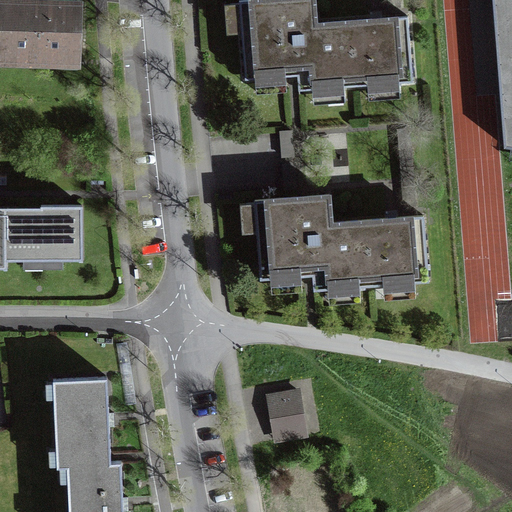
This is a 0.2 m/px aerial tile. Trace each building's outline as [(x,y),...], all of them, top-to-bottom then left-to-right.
[(299,89),(356,85),(351,20),(316,23),(314,0),(240,0),(239,0),(245,78),(297,74),(299,89)] [(511,0),(492,0),(504,146),(511,147),(511,0)] [(0,1),(0,54),(78,58),(79,32),(80,4),(0,1)] [(370,19),(351,20),(356,85),(413,81),(408,16),(370,19)] [(404,207),(415,206),(409,127),(398,128),(404,207)] [(280,131),(283,156),(294,155),(292,130),(280,131)] [(294,163),(283,164),(285,189),(296,188),(294,163)] [(371,284),(366,219),(331,222),(329,194),(305,195),(254,199),(261,278),(313,274),(314,288),(371,284)] [(0,268),(7,269),(7,261),(82,260),(82,206),(41,206),(41,214),(0,213),(0,268)] [(389,218),(366,219),(371,284),(428,280),(423,215),(389,218)] [(136,403),(127,342),(116,343),(126,404),(136,403)] [(53,379),(57,465),(68,465),(110,463),(110,461),(108,423),(106,377),(53,379)] [(268,395),(274,425),(303,420),(298,390),(268,395)] [(303,420),(274,425),(276,439),(305,435),(303,420)] [(296,511),(347,511),(336,452),(286,461),(296,511)] [(120,460),(110,461),(110,463),(68,465),(69,511),(122,511),(123,509),(120,460)]
